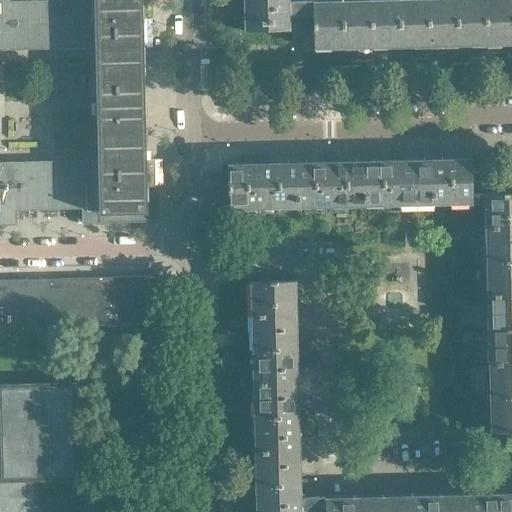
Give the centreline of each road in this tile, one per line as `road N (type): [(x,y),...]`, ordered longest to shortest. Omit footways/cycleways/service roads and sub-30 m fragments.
road 1 (residential): [(511,472),(331,476),(326,269),(198,269)]
road 2 (residential): [(192,134),(445,127),(472,116),(511,115)]
road 3 (residential): [(198,511),(198,269)]
road 4 (residential): [(0,249),(156,246),(198,269)]
road 5 (residential): [(198,269),(192,134)]
road 6 (residential): [(192,134),(189,0)]
